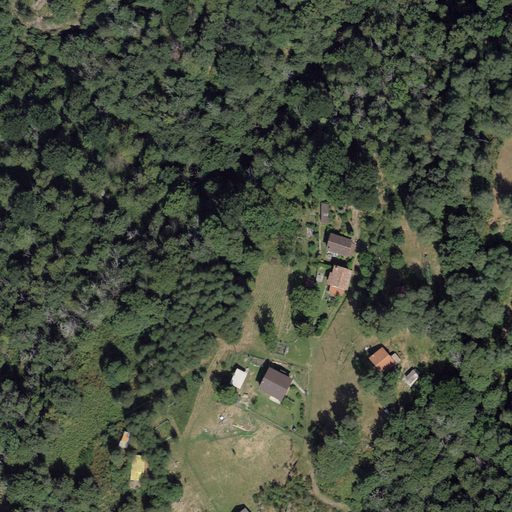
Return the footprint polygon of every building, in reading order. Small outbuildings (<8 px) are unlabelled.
[(351,244),(327,238),(323,254),(347,260),(351,244)] [(351,275),(331,268),(325,287),(330,289),(328,296),(342,301),(351,275)] [(401,289),(390,290),(390,302),(402,302),(401,289)] [(393,366),(379,348),(364,359),(378,377),(393,366)] [(290,381),(265,368),(252,393),(277,406),(290,381)] [(238,370),(231,386),(242,391),(249,375),(238,370)] [(132,482),(144,482),(144,456),(132,456),(132,482)]
